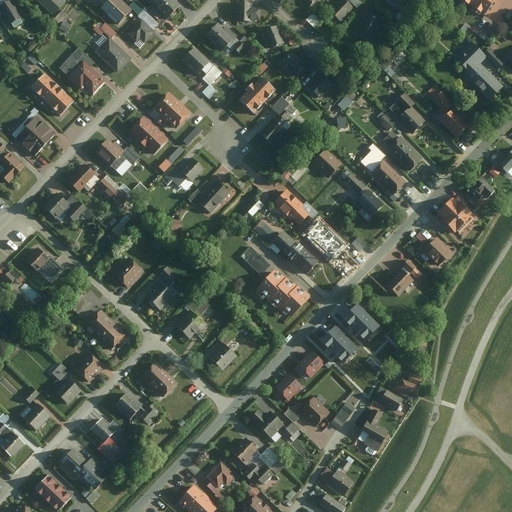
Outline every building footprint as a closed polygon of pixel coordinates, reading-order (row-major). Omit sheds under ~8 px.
[(67,4),(62,0),(34,0),(53,18),(67,4)] [(118,0),(111,0),(100,12),(108,19),(110,16),(119,24),(131,12),(118,0)] [(180,7),(171,0),(155,0),(151,5),(168,20),(180,7)] [(250,0),(236,1),(236,21),(261,21),(261,9),(251,9),(250,0)] [(317,0),(296,0),(308,10),(317,0)] [(353,10),(342,0),(329,14),(340,24),(353,10)] [(460,0),(484,16),(495,0),(460,0)] [(12,2),(0,8),(0,10),(8,26),(21,19),(12,2)] [(312,12),(306,20),(315,28),(322,20),(312,12)] [(378,22),(365,17),(358,34),(371,40),(378,22)] [(240,40),(216,19),(200,36),(221,55),(229,46),(239,54),(246,47),(251,51),(255,46),(243,36),(240,40)] [(140,21),(127,36),(135,44),(138,41),(143,45),(153,34),(140,21)] [(72,26),(65,22),(60,30),(68,34),(72,26)] [(115,35),(105,25),(100,30),(110,40),(115,35)] [(279,27),(264,31),(269,51),(284,47),(279,27)] [(130,61),(110,40),(97,53),(117,74),(130,61)] [(487,102),(503,87),(480,64),(486,59),(469,42),(453,58),(468,74),(464,78),(487,102)] [(211,65),(194,48),(182,61),(199,77),(211,65)] [(394,63),(403,53),(397,48),(388,57),(394,63)] [(93,64),(77,49),(58,70),(68,79),(82,64),(88,69),(93,64)] [(368,65),(352,51),(338,68),(354,81),(368,65)] [(293,52),(282,64),(294,75),(305,64),(293,52)] [(504,64),(493,53),(487,58),(498,70),(504,64)] [(30,75),(41,63),(32,54),(21,66),(30,75)] [(88,69),(82,64),(68,79),(81,91),(84,87),(93,96),(104,85),(88,69)] [(263,64),(256,72),(260,75),(267,67),(263,64)] [(220,74),(213,68),(201,81),(207,86),(201,94),(208,100),(217,91),(210,85),(220,74)] [(56,90),(44,102),(67,124),(80,111),(61,93),(68,86),(54,73),(46,81),(56,90)] [(332,86),(320,75),(308,88),(321,99),(332,86)] [(454,104),(441,91),(431,102),(443,114),(450,107),(454,104)] [(168,93),(154,109),(176,129),(191,114),(168,93)] [(277,93),(267,104),(279,115),(289,104),(277,93)] [(414,135),(424,125),(409,110),(414,105),(404,94),(389,108),(414,135)] [(256,106),(245,95),(232,108),(242,119),(256,106)] [(346,96),(338,105),(344,111),(353,102),(346,96)] [(266,111),(260,106),(253,115),(259,119),(266,111)] [(455,140),(469,126),(450,107),(443,114),(436,121),(455,140)] [(390,131),(395,125),(384,114),(378,120),(390,131)] [(144,116),(128,133),(152,155),(168,138),(144,116)] [(56,136),(36,118),(16,140),(36,158),(56,136)] [(275,120),(260,134),(270,144),(285,130),(275,120)] [(188,146),(203,130),(198,125),(183,141),(188,146)] [(410,173),(422,160),(392,131),(384,139),(391,146),(386,150),(410,173)] [(123,154),(107,139),(95,152),(115,171),(126,160),(133,166),(141,159),(129,147),(123,154)] [(180,145),(167,159),(172,164),(185,150),(180,145)] [(26,169),(10,152),(0,162),(8,170),(0,177),(9,186),(26,169)] [(328,179),(340,166),(325,152),(313,165),(328,179)] [(511,152),(509,156),(499,166),(506,174),(511,168),(511,152)] [(164,172),(172,165),(166,159),(159,166),(164,172)] [(205,170),(193,159),(169,184),(173,189),(179,183),(191,194),(198,187),(193,183),(205,170)] [(296,159),(282,176),(293,185),(307,169),(296,159)] [(403,183),(381,163),(370,174),(392,195),(403,183)] [(98,181),(81,166),(67,183),(79,193),(83,188),(88,193),(98,181)] [(366,191),(346,173),(341,179),(361,197),(366,191)] [(491,187),(480,177),(467,191),(478,201),(484,196),(491,187)] [(96,186),(119,208),(125,201),(102,180),(96,186)] [(231,194),(218,182),(202,198),(197,194),(189,202),(195,208),(198,205),(209,216),(231,194)] [(495,191),(491,187),(484,196),(488,199),(495,191)] [(383,206),(366,191),(355,204),(371,219),(383,206)] [(303,207),(286,192),(272,208),(289,223),(291,221),(299,227),(309,216),(301,209),(303,207)] [(66,202),(57,193),(43,209),(57,221),(70,206),(74,210),(68,217),(74,223),(81,216),(86,220),(91,215),(70,197),(66,202)] [(474,218),(453,199),(436,216),(457,236),(474,218)] [(252,216),(264,205),(259,200),(247,211),(252,216)] [(127,216),(120,223),(123,227),(131,219),(127,216)] [(181,220),(168,222),(170,236),(183,233),(181,220)] [(306,272),(315,263),(281,230),(276,235),(262,221),(253,231),(268,246),(273,241),(306,272)] [(337,271),(349,257),(342,250),(345,247),(332,235),(322,245),(330,252),(327,255),(332,259),(329,263),(337,271)] [(360,236),(352,244),(360,252),(368,244),(360,236)] [(452,254),(436,238),(423,252),(439,267),(452,254)] [(407,248),(413,255),(419,250),(413,243),(407,248)] [(250,246),(241,257),(262,276),(271,265),(250,246)] [(48,260),(37,250),(25,263),(36,273),(42,267),(48,260)] [(127,289),(144,273),(129,258),(112,274),(127,289)] [(421,268),(410,258),(403,266),(413,276),(421,268)] [(42,267),(55,278),(64,269),(48,260),(42,267)] [(180,278),(167,266),(159,275),(171,286),(180,278)] [(307,299),(274,269),(254,292),(288,321),(307,299)] [(386,286),(397,297),(413,281),(402,270),(386,286)] [(15,280),(8,273),(4,278),(10,285),(15,280)] [(162,311),(174,296),(158,283),(146,298),(162,311)] [(38,296),(26,284),(21,290),(33,302),(38,296)] [(179,329),(191,341),(205,326),(197,318),(207,308),(195,297),(184,307),(192,315),(179,329)] [(365,313),(358,308),(354,313),(360,319),(365,313)] [(126,334),(100,312),(85,329),(111,351),(126,334)] [(338,329),(351,341),(363,328),(350,316),(338,329)] [(232,325),(217,337),(223,344),(226,347),(240,335),(232,325)] [(419,351),(425,353),(428,343),(422,341),(419,351)] [(223,344),(208,358),(222,374),(238,360),(226,347),(223,344)] [(311,379),(325,364),(311,350),(297,365),(311,379)] [(103,367),(88,353),(73,369),(88,383),(103,367)] [(156,364),(141,380),(162,398),(177,382),(156,364)] [(59,380),(67,372),(60,366),(53,374),(59,380)] [(422,381),(400,373),(394,391),(416,399),(422,381)] [(287,374),(274,389),(289,402),(302,387),(287,374)] [(78,393),(65,380),(54,391),(67,404),(78,393)] [(402,400),(381,388),(374,400),(395,412),(402,400)] [(29,405),(38,395),(31,389),(22,398),(29,405)] [(127,394),(115,408),(130,422),(143,408),(127,394)] [(329,413),(313,398),(299,412),(315,428),(329,413)] [(354,410),(346,403),(330,424),(339,431),(354,410)] [(34,404),(20,418),(35,432),(49,417),(34,404)] [(290,407),(284,414),(294,424),(301,417),(290,407)] [(389,431),(377,425),(382,414),(374,409),(368,419),(367,420),(363,429),(370,433),(365,444),(368,446),(367,449),(367,452),(373,455),(375,455),(377,450),(378,451),(384,441),(389,431)] [(157,416),(149,410),(141,419),(149,426),(157,416)] [(257,411),(249,420),(269,439),(283,425),(271,414),(265,419),(257,411)] [(13,423),(3,414),(0,417),(0,420),(8,428),(13,423)] [(113,432),(101,421),(91,433),(103,443),(98,449),(111,460),(121,449),(108,438),(113,432)] [(130,439),(123,432),(117,437),(124,445),(130,439)] [(12,435),(0,447),(0,449),(12,460),(24,446),(12,435)] [(257,452),(244,441),(232,454),(244,465),(257,452)] [(278,474),(286,464),(267,447),(259,456),(278,474)] [(73,450),(60,463),(75,476),(78,473),(95,490),(109,475),(91,458),(87,463),(73,450)] [(352,463),(346,459),(342,466),(348,470),(352,463)] [(235,478),(221,464),(206,479),(216,490),(221,485),(225,489),(235,478)] [(261,487),(272,476),(266,470),(261,475),(253,466),(243,476),(252,485),(256,482),(261,487)] [(338,471),(328,483),(344,495),(351,487),(343,481),(346,477),(338,471)] [(63,489),(50,476),(36,491),(49,503),(63,489)] [(194,483),(177,500),(189,511),(212,511),(218,507),(194,483)] [(312,501),(329,511),(341,511),(344,508),(318,491),(312,501)] [(269,511),(254,499),(242,511),(269,511)] [(66,511),(70,509),(64,503),(58,509),(60,511),(66,511)]
